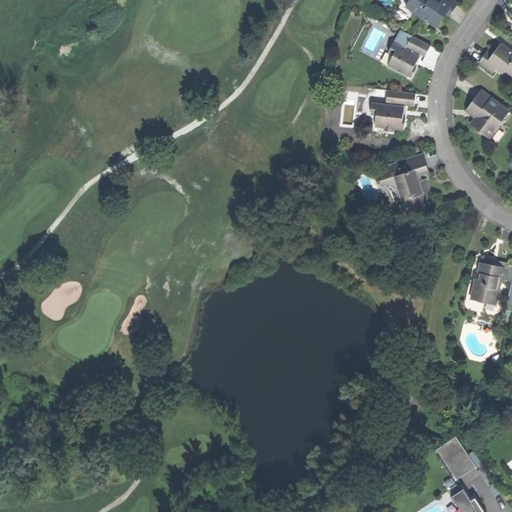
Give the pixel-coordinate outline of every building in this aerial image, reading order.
[(429,18),(438,24),(445,14),(448,17),(452,12),(459,2),(455,0),(409,0),(406,4),(424,18),(427,14),(430,16),(429,18)] [(403,30),(397,43),(406,48),(413,35),(403,30)] [(413,35),(406,48),(419,55),(420,53),(424,55),(426,56),(432,45),(413,35)] [(397,43),(395,42),(389,53),(394,55),(389,65),(412,77),(418,65),(416,64),(421,55),(419,55),(406,48),(397,43)] [(489,49),(481,61),(495,72),(498,67),(511,77),(511,53),(511,51),(511,50),(501,42),(496,49),(493,52),(489,49)] [(378,88),(376,103),(387,104),(389,89),(378,88)] [(389,89),(387,104),(403,106),(403,104),(408,104),(416,105),(417,92),(389,89)] [(475,100),(468,110),(477,116),(481,119),(475,127),(491,138),(503,120),(500,118),(505,111),(498,106),(501,102),(483,89),(475,100)] [(511,110),(501,102),(498,106),(505,111),(500,118),(503,120),(511,110)] [(376,103),(374,103),(373,113),(379,114),(378,125),(386,126),(386,129),(395,130),(395,127),(406,128),(407,116),(404,116),(405,106),(403,106),(387,104),(376,103)] [(471,124),(475,127),(481,119),(477,116),(471,124)] [(424,152),(404,159),(405,163),(399,165),(398,161),(388,164),(381,179),(397,187),(403,205),(401,206),(403,212),(405,212),(406,216),(431,208),(428,200),(432,191),(428,178),(421,180),(420,177),(420,175),(430,171),(424,152)] [(503,262),(495,260),(494,264),(483,262),(480,276),(483,276),(482,280),(478,279),(474,298),(490,302),(490,299),(499,301),(504,280),(508,281),(511,264),(503,262)] [(437,446),(451,468),(471,455),(457,433),(437,446)] [(477,463),(471,455),(451,468),(457,477),(477,463)] [(486,511),(484,508),(480,511),(464,486),(452,494),(463,511),(486,511)]
